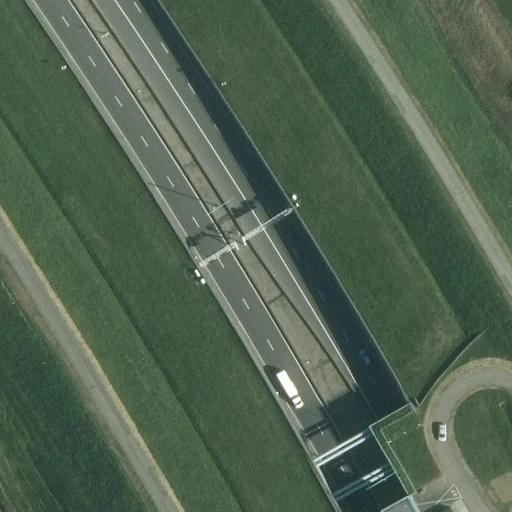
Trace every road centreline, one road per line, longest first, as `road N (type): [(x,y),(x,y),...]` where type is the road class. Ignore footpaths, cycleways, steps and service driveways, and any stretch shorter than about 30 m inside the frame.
road 1 (trunk): [(50,0),(262,327),(366,511)]
road 2 (trunk): [(439,511),(390,412),(129,0)]
